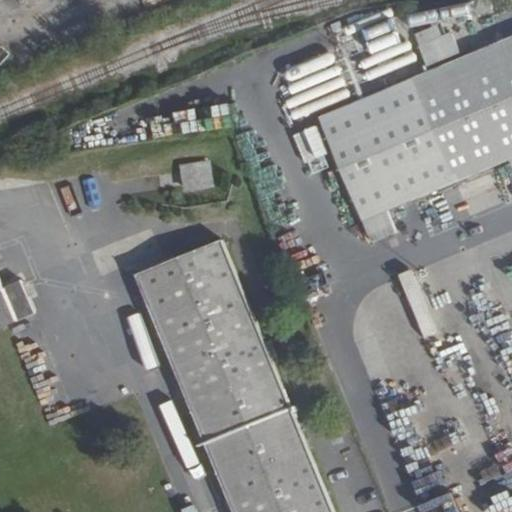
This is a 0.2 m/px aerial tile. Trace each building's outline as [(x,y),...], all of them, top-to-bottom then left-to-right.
[(363,217),(454,179),(511,154),(511,35),(411,77),(320,115),(363,217)] [(183,162),(187,188),(211,184),(206,160),(183,162)] [(367,241),(394,231),(387,211),(360,220),(367,241)] [(132,269),(230,511),(331,511),(222,239),(169,259),(167,255),(132,269)] [(24,319),(38,315),(30,281),(16,284),(24,319)] [(391,399),(377,405),(392,438),(406,432),(391,399)] [(428,511),(455,511),(453,496),(426,501),(428,511)]
